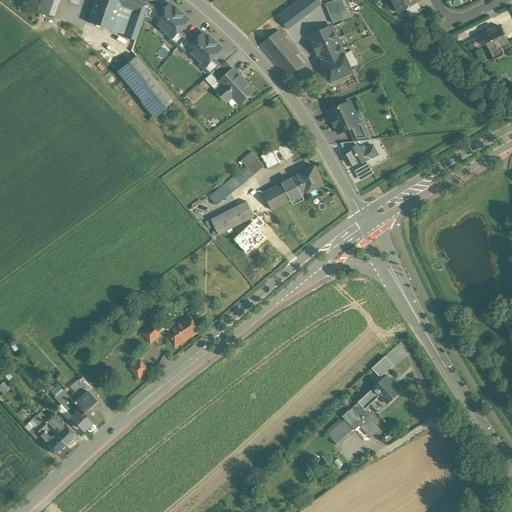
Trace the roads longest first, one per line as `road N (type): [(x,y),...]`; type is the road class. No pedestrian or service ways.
road 1 (tertiary): [(365,220),(19,511)]
road 2 (tertiary): [(511,469),(419,324),(365,220)]
road 3 (residential): [(365,220),(293,99),(194,0)]
road 4 (tertiary): [(511,129),(365,220)]
